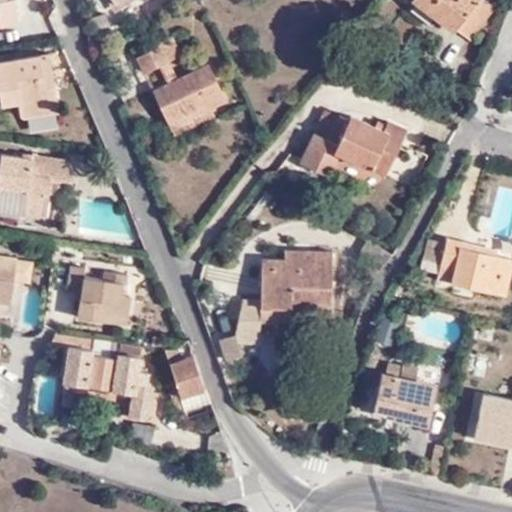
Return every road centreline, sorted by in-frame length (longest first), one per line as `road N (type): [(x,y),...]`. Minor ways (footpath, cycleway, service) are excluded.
road 1 (residential): [(60,0),(223,405),(273,466),(299,476)]
road 2 (residential): [(511,149),(465,139),(299,476)]
road 3 (residential): [(322,484),(450,511)]
